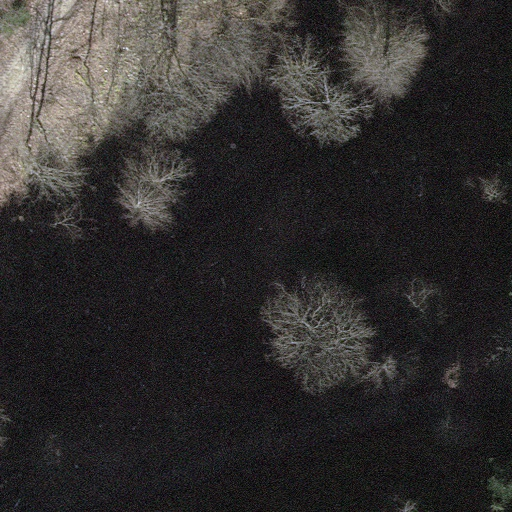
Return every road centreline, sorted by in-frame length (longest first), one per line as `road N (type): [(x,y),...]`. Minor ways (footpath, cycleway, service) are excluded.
road 1 (track): [(511,391),(55,511)]
road 2 (track): [(0,107),(60,0)]
